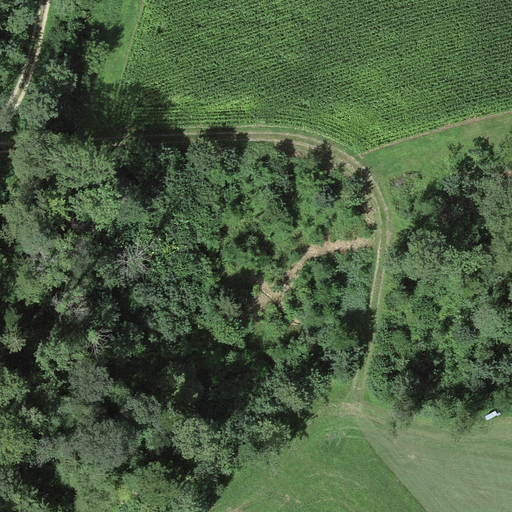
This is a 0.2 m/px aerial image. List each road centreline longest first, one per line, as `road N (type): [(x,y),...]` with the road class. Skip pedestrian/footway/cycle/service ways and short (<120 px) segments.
road 1 (track): [(0,144),(263,139),(322,147),(363,171),(389,213),(388,250),(356,401)]
road 2 (track): [(0,119),(12,105),(41,0)]
